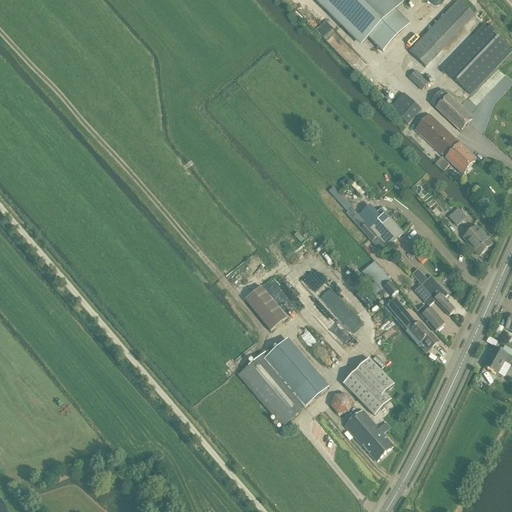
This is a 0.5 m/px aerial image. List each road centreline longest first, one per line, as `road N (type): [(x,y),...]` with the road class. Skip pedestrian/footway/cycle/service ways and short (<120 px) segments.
road 1 (secondary): [(384,511),(511,246)]
road 2 (track): [(425,107),(392,73),(392,54),(444,0)]
